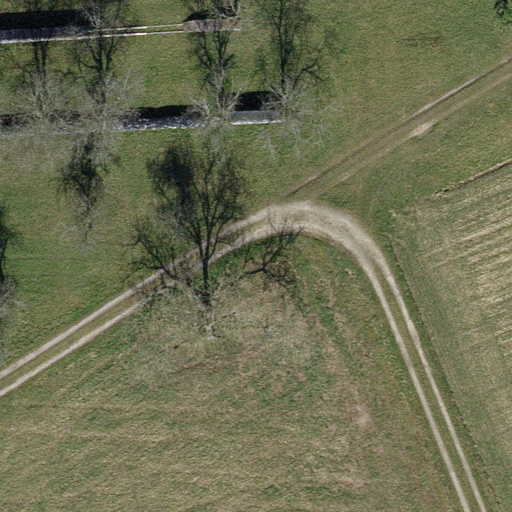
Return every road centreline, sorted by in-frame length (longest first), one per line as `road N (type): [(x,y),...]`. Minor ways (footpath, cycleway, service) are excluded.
road 1 (track): [(485,511),(415,330),(353,239),(280,228),(0,397)]
road 2 (track): [(280,228),(511,84)]
